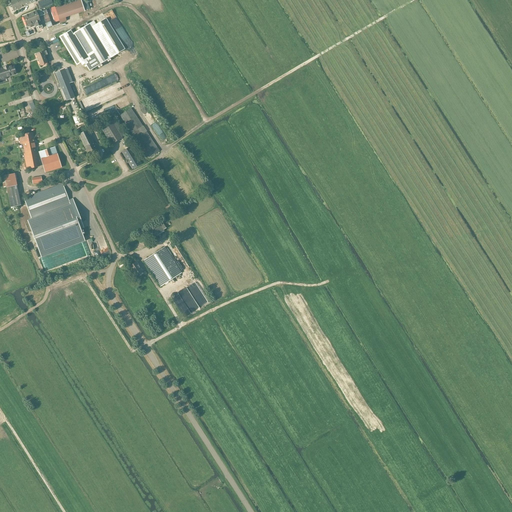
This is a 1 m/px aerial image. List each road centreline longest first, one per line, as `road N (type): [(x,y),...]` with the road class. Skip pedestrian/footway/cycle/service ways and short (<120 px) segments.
road 1 (unclassified): [(250,511),(111,297),(113,249),(38,99),(4,0)]
road 2 (track): [(128,173),(415,0)]
road 3 (track): [(83,276),(132,351),(276,283),(327,281)]
road 4 (track): [(97,16),(120,4),(137,11),(208,122)]
road 5 (track): [(0,330),(43,300),(48,287),(22,227),(26,190)]
road 6 (track): [(64,511),(0,410)]
